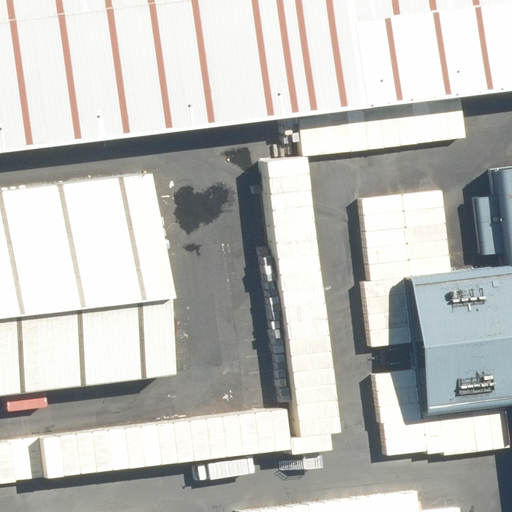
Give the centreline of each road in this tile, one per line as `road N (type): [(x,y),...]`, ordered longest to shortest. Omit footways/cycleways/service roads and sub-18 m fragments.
road 1 (unknown): [(346,452),(322,210),(325,161),(384,141),(511,124)]
road 2 (unknown): [(0,501),(346,452)]
road 3 (unknown): [(346,452),(477,445)]
